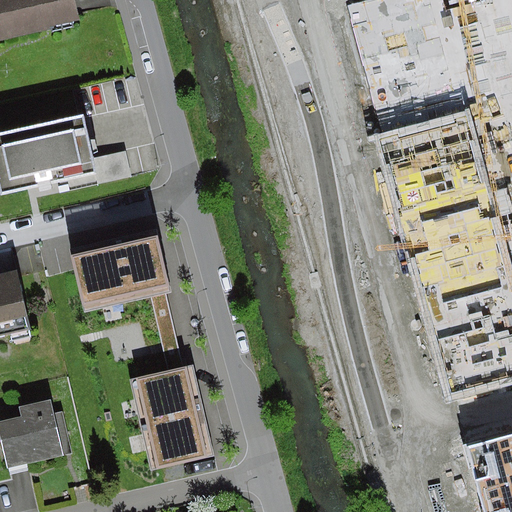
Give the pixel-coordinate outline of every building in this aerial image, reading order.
[(74,0),(0,0),(0,36),(78,17),(74,0)] [(442,0),(382,0),(347,9),(372,107),(463,84),(442,0)] [(83,114),(0,133),(0,187),(2,194),(97,172),(83,114)] [(379,141),(447,393),(511,375),(511,287),(466,118),(379,141)] [(76,265),(86,319),(158,305),(168,361),(184,358),(160,229),(76,244),(80,264),(76,265)] [(16,277),(0,280),(0,333),(27,328),(16,277)] [(192,373),(140,383),(158,474),(210,465),(192,373)] [(24,418),(2,424),(12,467),(68,453),(67,450),(76,448),(67,409),(57,412),(54,400),(21,408),(24,418)] [(511,511),(511,434),(465,447),(482,511),(511,511)]
